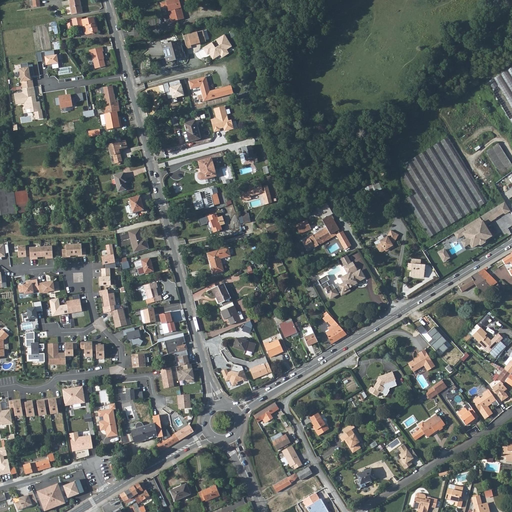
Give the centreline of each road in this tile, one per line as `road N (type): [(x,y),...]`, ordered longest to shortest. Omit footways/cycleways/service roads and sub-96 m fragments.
road 1 (tertiary): [(210,383),(127,74)]
road 2 (secondary): [(264,394),(511,243)]
road 3 (residential): [(351,360),(283,406),(345,511)]
road 4 (residential): [(360,511),(511,412)]
road 5 (residential): [(0,489),(82,465),(92,467),(107,493)]
road 6 (residential): [(0,390),(36,391),(57,378),(116,371)]
